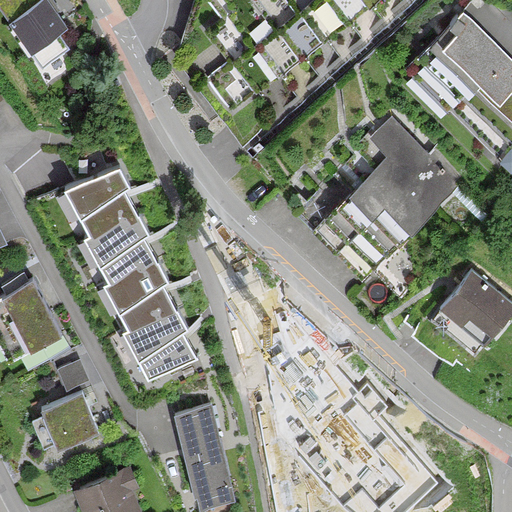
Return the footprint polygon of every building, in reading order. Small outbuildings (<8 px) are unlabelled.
[(32,0),(10,15),(32,48),(42,63),(69,45),(59,30),(68,24),(60,13),(51,0),(32,0)] [(198,0),(177,54),(223,113),(373,0),(198,0)] [(511,54),(464,6),(405,65),(511,169),(511,168),(511,54)] [(373,162),(311,221),(361,276),(457,185),(453,183),(462,176),(434,146),(430,150),(392,113),(372,133),(369,129),(361,138),(365,142),(359,148),(373,162)] [(132,180),(120,160),(66,181),(91,229),(86,231),(110,276),(105,277),(129,324),(125,325),(150,371),(197,353),(186,330),(183,325),(189,322),(168,283),(165,277),(171,274),(149,235),(146,231),(151,227),(128,189),(125,184),(132,180)] [(511,310),(511,299),(473,266),(462,279),(440,304),(484,343),(511,310)] [(3,289),(0,291),(0,339),(8,355),(62,327),(37,280),(33,273),(3,289)] [(81,356),(58,365),(67,386),(89,376),(81,356)] [(83,388),(42,404),(58,445),(99,428),(88,399),(83,388)] [(332,393),(301,425),(353,476),(382,446),(398,461),(412,447),(371,407),(359,420),(332,393)] [(213,399),(176,409),(200,506),(238,497),(213,399)] [(131,461),(74,484),(85,511),(143,511),(134,487),(140,485),(131,461)]
